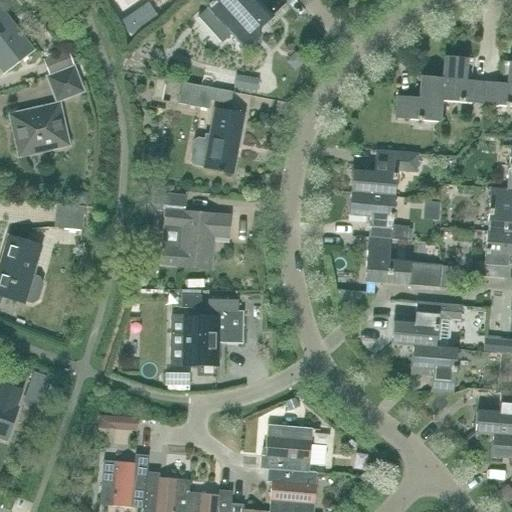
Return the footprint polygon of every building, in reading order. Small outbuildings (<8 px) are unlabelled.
[(256,32),(271,18),(254,0),(215,0),(216,0),(197,18),(221,44),(234,31),(248,46),(260,35),(256,32)] [(0,68),(3,73),(31,51),(0,10),(0,68)] [(52,40),(60,34),(50,22),(43,28),(52,40)] [(49,75),(72,66),(67,53),(44,61),(49,75)] [(465,81),(466,59),(444,57),(442,79),(441,102),(484,105),(486,82),(465,81)] [(511,63),(508,63),(507,84),(486,82),(484,105),(511,107),(511,63)] [(56,103),(83,93),(73,68),(47,78),(56,103)] [(442,79),(420,77),(419,98),(397,96),(395,119),(439,123),(441,102),(442,79)] [(230,105),(232,93),(181,84),(178,104),(208,110),(210,101),(230,105)] [(20,156),(66,145),(58,106),(11,117),(20,156)] [(232,174),(244,115),(213,110),(207,141),(197,139),(193,141),(190,162),(192,165),(203,167),(202,168),(232,174)] [(416,173),(417,155),(375,152),(373,173),(352,171),(350,194),(394,197),(396,172),(416,173)] [(511,191),(506,191),(506,190),(490,189),(486,233),(511,234),(511,212),(511,196),(511,191)] [(185,208),(187,196),(154,193),(153,205),(185,208)] [(390,240),(394,197),(350,194),(348,216),(369,217),(367,239),(390,240)] [(81,231),(84,207),(56,205),(53,228),(81,231)] [(163,249),(161,264),(209,269),(212,237),(226,238),(228,218),(166,212),(165,225),(163,249)] [(511,257),(511,234),(486,233),(483,267),(475,266),(473,279),(483,276),(505,278),(507,257),(511,257)] [(7,237),(0,260),(0,296),(24,304),(25,301),(31,303),(37,300),(41,285),(38,279),(32,277),(41,247),(35,245),(7,237)] [(389,261),(390,240),(367,239),(364,282),(439,289),(441,266),(389,261)] [(210,282),(210,272),(193,272),(193,281),(210,282)] [(181,295),(180,308),(200,309),(200,296),(181,295)] [(183,321),(182,362),(216,363),(217,340),(241,341),(242,312),(236,312),(236,301),(207,300),(207,311),(206,319),(206,321),(183,321)] [(393,322),(391,345),(412,347),(435,348),(447,349),(449,320),(459,321),(461,307),(438,305),(416,303),(415,317),(404,316),(404,318),(393,317),(393,322)] [(511,339),(497,338),(495,353),(511,354),(511,339)] [(412,347),(410,369),(432,371),(430,392),(453,394),(453,388),(456,350),(447,349),(435,348),(412,347)] [(33,374),(23,402),(38,408),(48,379),(33,374)] [(189,374),(165,374),(165,386),(189,387),(189,374)] [(16,407),(22,391),(0,384),(0,439),(5,441),(17,408),(16,407)] [(59,400),(62,390),(49,386),(46,395),(59,400)] [(511,436),(511,392),(500,392),(498,413),(476,411),(474,434),(492,436),(492,435),(511,436)] [(98,416),(97,429),(98,429),(115,430),(116,418),(98,416)] [(310,446),(311,430),(267,426),(265,457),(261,457),(259,470),(267,470),(308,473),(308,465),(323,467),(325,447),(310,446)] [(511,436),(492,435),(492,436),(490,457),(511,459),(510,480),(511,480),(511,436)] [(146,473),(148,457),(135,456),(134,465),(103,462),(99,506),(142,509),(143,510),(146,473)] [(308,473),(267,470),(267,482),(271,483),(268,511),(312,511),(315,473),(308,473)] [(158,474),(146,473),(143,510),(142,509),(141,511),(185,511),(187,494),(188,494),(189,481),(158,479),(158,474)] [(505,503),(511,497),(511,495),(505,487),(497,493),(505,503)] [(232,492),(219,491),(218,491),(218,496),(188,494),(187,494),(185,511),(229,511),(230,504),(231,505),(232,492)]
